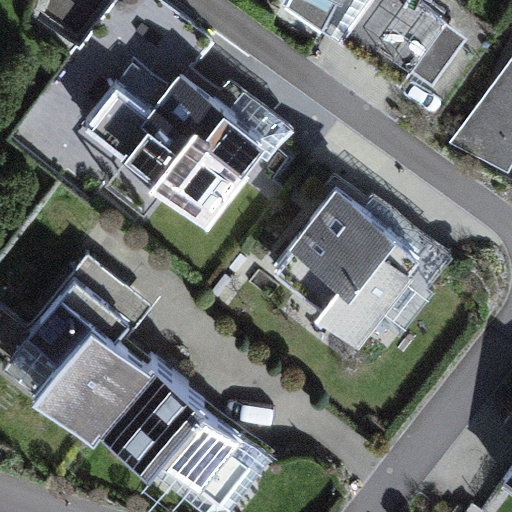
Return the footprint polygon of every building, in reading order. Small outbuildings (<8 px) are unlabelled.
[(284,0),(284,1),(340,38),(399,82),(413,64),(428,77),(462,32),(424,0),(284,0)] [(511,56),(452,135),(510,165),(511,161),(511,56)] [(268,133),(184,70),(118,158),(203,221),(268,133)] [(427,255),(336,188),(277,267),(367,334),(427,255)] [(4,357),(97,435),(153,369),(109,332),(125,314),(76,272),(4,357)] [(213,511),(265,451),(159,361),(153,369),(97,435),(150,480),(160,467),(213,511)] [(511,474),(503,486),(511,492),(511,474)]
